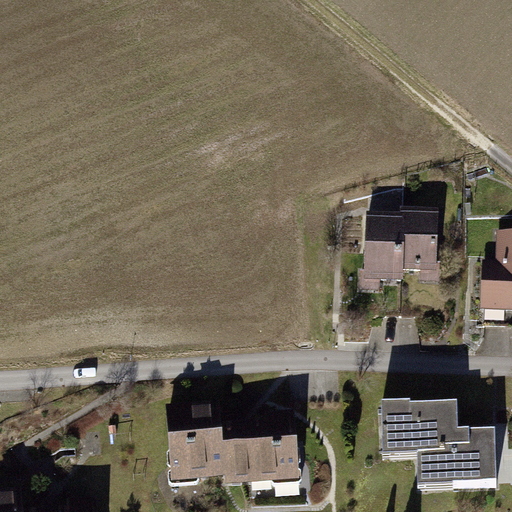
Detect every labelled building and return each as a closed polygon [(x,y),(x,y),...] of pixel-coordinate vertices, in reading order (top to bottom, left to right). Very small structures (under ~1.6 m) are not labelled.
[(404,220),(403,270),(423,270),(422,281),(438,281),(439,265),(436,265),(437,215),(404,215),(404,220)] [(403,270),(404,220),(368,219),(367,274),(363,274),(363,289),(379,290),(379,280),(402,280),(403,270)] [(504,266),(485,266),(484,327),(511,327),(511,235),(501,236),(501,256),(508,256),(508,264),(504,264),(504,266)] [(410,406),(382,407),(384,460),(418,459),(419,491),(454,490),(454,488),(497,487),(496,436),(458,437),(457,408),(411,409),(410,406)] [(218,410),(170,414),(174,472),(171,472),(169,474),(169,484),(172,486),(197,485),(200,481),(200,477),(228,475),(229,482),(275,479),(282,470),(284,472),(296,472),(293,420),(267,421),(268,429),(219,433),(218,410)] [(21,511),(21,497),(0,497),(0,511),(96,511),(96,505),(70,507),(70,511),(21,511)]
